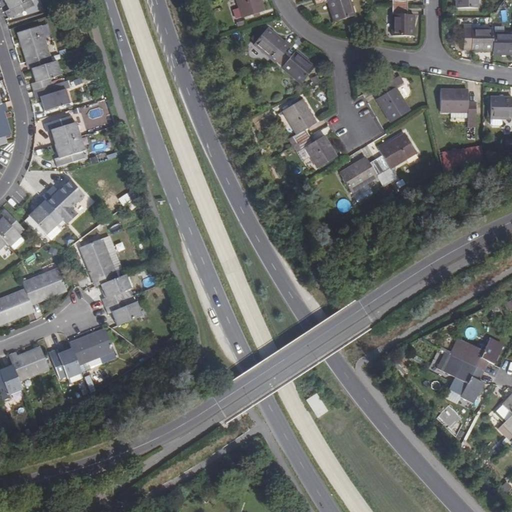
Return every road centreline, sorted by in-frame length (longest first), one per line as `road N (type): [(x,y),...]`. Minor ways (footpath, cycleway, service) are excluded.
road 1 (primary): [(463,511),(349,378),(261,246),(198,114),(159,0)]
road 2 (unclassified): [(0,492),(157,438),(444,256),(511,222)]
road 3 (primary): [(110,0),(219,300),(331,511)]
road 4 (residential): [(0,55),(22,144),(0,194)]
